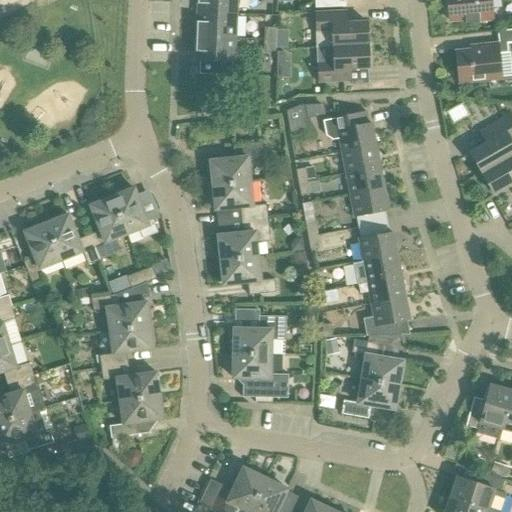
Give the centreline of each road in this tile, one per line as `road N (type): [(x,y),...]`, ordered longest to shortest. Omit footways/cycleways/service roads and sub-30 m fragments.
road 1 (residential): [(198,423),(171,191),(137,137)]
road 2 (residential): [(464,242),(425,94),(415,0)]
road 3 (residential): [(198,423),(286,446),(407,458)]
road 4 (residential): [(407,458),(437,421),(466,353),(490,321)]
road 5 (residential): [(137,137),(0,194)]
road 6 (residential): [(137,137),(138,0)]
